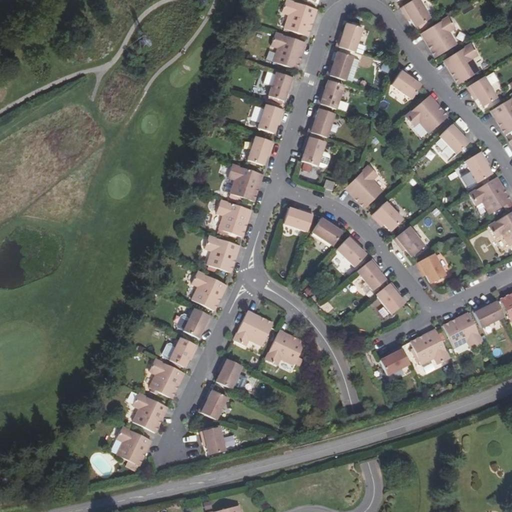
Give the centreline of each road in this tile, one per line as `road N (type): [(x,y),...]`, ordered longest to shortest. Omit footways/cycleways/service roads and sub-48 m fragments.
road 1 (tertiary): [(511,388),(312,454),(73,511)]
road 2 (residential): [(511,174),(379,6),(354,3),(329,14),(274,185)]
road 3 (residential): [(365,511),(374,494),(370,466),(340,367),(319,331),(253,279)]
road 4 (residential): [(274,185),(360,224),(434,314)]
road 5 (residential): [(253,279),(172,421),(177,448)]
